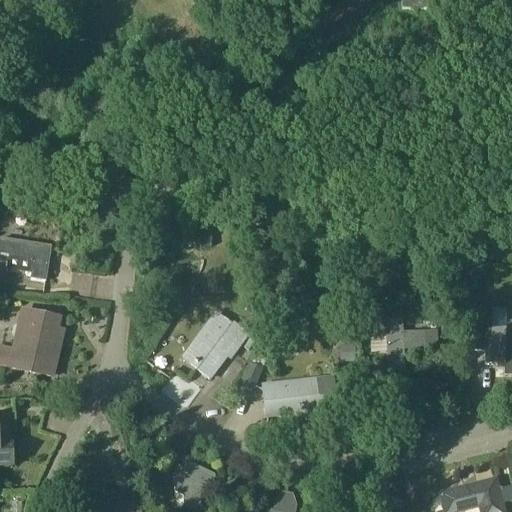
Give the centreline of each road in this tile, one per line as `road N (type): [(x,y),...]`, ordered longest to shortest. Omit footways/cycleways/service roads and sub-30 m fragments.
road 1 (unclassified): [(511,245),(134,189)]
road 2 (unclassified): [(358,463),(297,472),(213,436),(110,370)]
road 3 (unclassified): [(110,370),(134,189)]
road 4 (unclassified): [(37,511),(110,370)]
road 5 (unclassified): [(511,426),(358,463)]
road 6 (unclassified): [(134,189),(0,170)]
